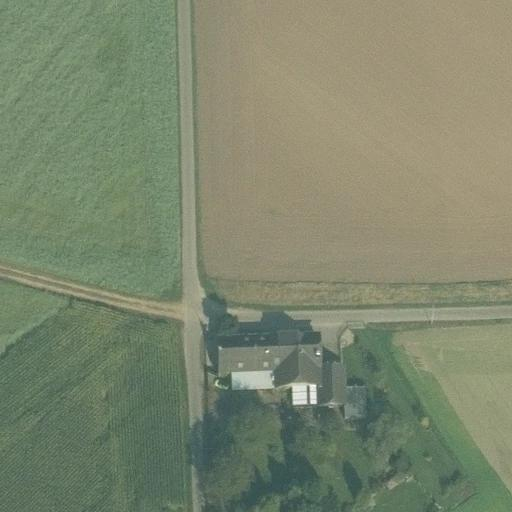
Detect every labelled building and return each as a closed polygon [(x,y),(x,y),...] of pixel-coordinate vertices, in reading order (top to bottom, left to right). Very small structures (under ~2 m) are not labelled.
[(301,391),(300,340),(216,343),(218,378),(231,378),(274,376),(275,392),(292,391),(301,391)] [(317,340),(300,340),(301,391),(317,390),(319,390),(318,373),(317,340)] [(342,372),(318,373),(319,390),(317,390),(318,409),(343,408),(344,421),(365,421),(364,391),(343,392),(342,372)] [(274,376),(231,378),(232,393),(275,392),(274,376)] [(301,391),(292,391),(293,409),(318,409),(317,390),(301,391)]
